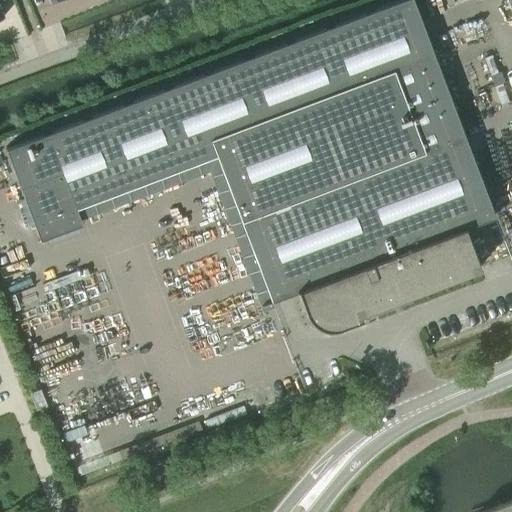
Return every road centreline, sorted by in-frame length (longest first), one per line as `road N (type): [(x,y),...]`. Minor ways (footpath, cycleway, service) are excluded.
road 1 (secondary): [(323,479),(387,424),(511,369)]
road 2 (unclassified): [(202,0),(0,78)]
